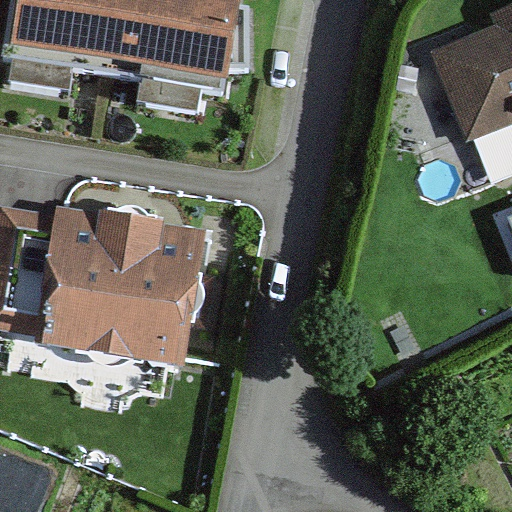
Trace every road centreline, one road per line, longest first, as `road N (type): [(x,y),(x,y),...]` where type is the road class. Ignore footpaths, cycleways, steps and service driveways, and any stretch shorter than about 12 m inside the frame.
road 1 (residential): [(339,0),(256,422)]
road 2 (residential): [(256,422),(378,511)]
